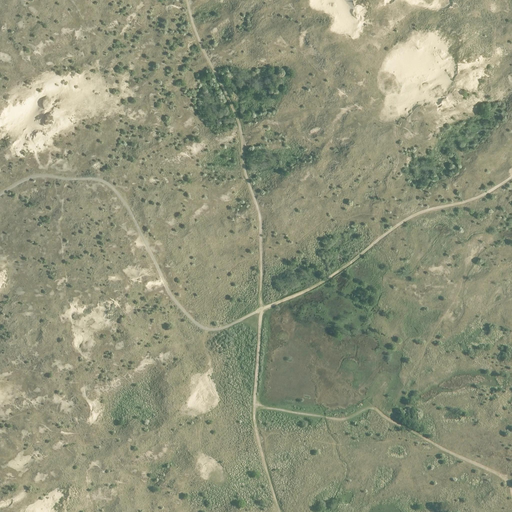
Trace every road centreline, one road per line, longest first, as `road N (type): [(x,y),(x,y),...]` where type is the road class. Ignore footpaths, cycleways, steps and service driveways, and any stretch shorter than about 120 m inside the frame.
road 1 (track): [(0,194),(35,175),(102,180),(129,210),(168,291),(193,322),(214,329),(261,309)]
road 2 (track): [(261,309),(260,221),(239,125),(186,0)]
road 3 (track): [(261,309),(320,283),(406,219),(471,200),(511,176)]
